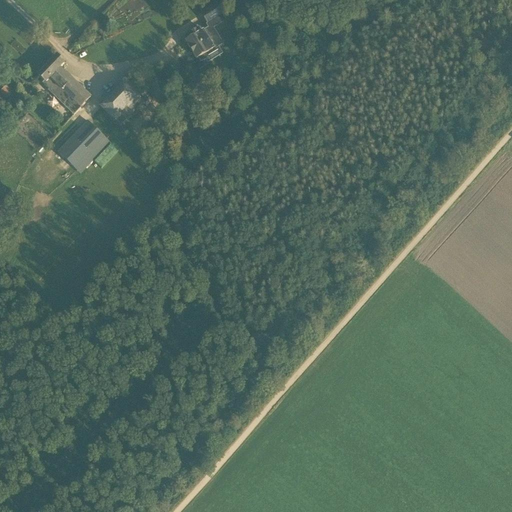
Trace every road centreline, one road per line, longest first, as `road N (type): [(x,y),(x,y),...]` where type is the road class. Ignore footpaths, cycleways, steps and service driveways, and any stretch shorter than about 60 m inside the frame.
road 1 (track): [(511,137),(177,511)]
road 2 (track): [(164,66),(89,72),(9,0)]
